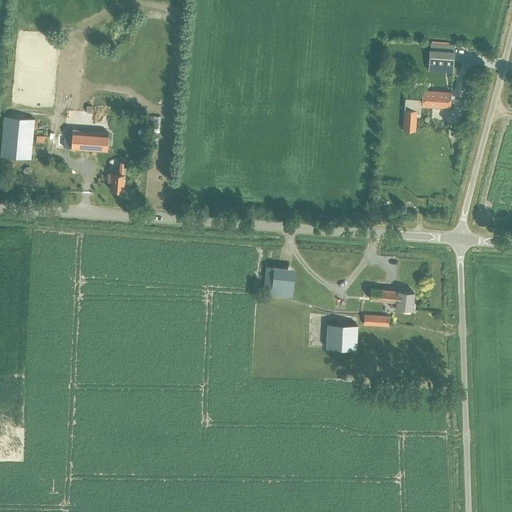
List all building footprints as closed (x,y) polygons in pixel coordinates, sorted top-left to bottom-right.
[(428,49),(427,70),(452,72),(453,51),(454,44),(430,42),(430,49),(428,49)] [(404,97),(402,128),(415,129),(416,118),(417,110),(419,110),(420,104),(421,104),(421,106),(449,107),(450,91),(422,90),(422,99),(404,97)] [(1,155),(31,158),(35,118),(5,115),(1,155)] [(164,117),(154,117),(154,130),(164,130),(164,117)] [(123,119),(113,118),(112,127),(122,127),(123,119)] [(66,129),(64,147),(107,151),(109,132),(66,129)] [(430,142),(428,159),(450,160),(452,130),(442,129),(441,143),(430,142)] [(123,191),(126,157),(121,157),(121,162),(118,162),(117,173),(109,173),(108,181),(111,181),(111,190),(123,191)] [(319,269),(338,270),(339,258),(320,257),(319,269)] [(276,295),(278,267),(266,265),(263,294),(276,295)] [(411,310),(412,309),(414,291),(371,286),(370,298),(381,299),(380,300),(391,302),(390,307),(411,310)] [(389,316),(364,315),(363,324),(389,325),(389,316)] [(358,324),(327,322),(325,346),(356,348),(358,324)]
